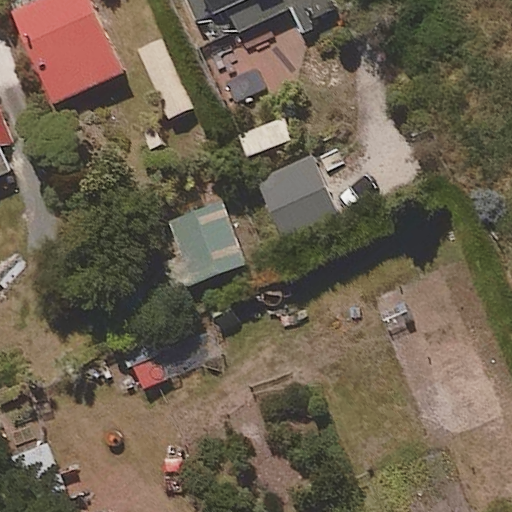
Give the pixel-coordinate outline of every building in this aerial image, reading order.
[(129,81),(93,0),(58,0),(18,18),(59,111),(129,81)] [(337,7),(333,0),(193,0),(217,51),(293,16),(298,25),(337,7)] [(198,113),(166,43),(144,53),(176,124),(198,113)] [(0,184),(23,176),(0,113),(0,184)] [(346,226),(315,161),(264,185),(294,250),(346,226)] [(250,271),(228,208),(164,231),(187,294),(250,271)] [(28,511),(69,499),(53,450),(12,463),(28,511)]
